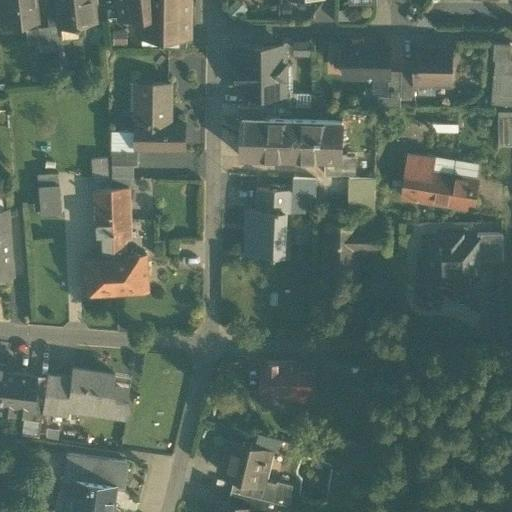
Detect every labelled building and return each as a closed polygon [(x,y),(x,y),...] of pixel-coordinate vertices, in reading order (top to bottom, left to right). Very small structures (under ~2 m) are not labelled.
[(0,0),(0,5),(2,23),(35,20),(32,0),(0,0)] [(77,22),(77,24),(81,24),(81,22),(96,20),(93,0),(57,0),(58,3),(60,24),(61,24),(77,22)] [(186,34),(190,34),(190,0),(118,0),(120,16),(140,14),(140,34),(159,34),(186,34)] [(60,24),(58,3),(46,5),(48,25),(60,24)] [(61,24),(63,36),(78,35),(77,24),(77,22),(61,24)] [(60,24),(48,25),(35,26),(37,43),(37,50),(51,49),(64,48),(63,36),(61,24),(60,24)] [(37,43),(35,26),(23,28),(25,44),(37,43)] [(127,29),(113,29),(113,44),(127,44),(127,29)] [(159,46),(186,46),(186,34),(159,34),(159,46)] [(289,51),(313,51),(313,36),(289,37),(289,51)] [(492,101),(511,102),(511,56),(509,56),(510,44),(494,43),(493,57),(495,58),(492,101)] [(252,91),(284,91),(284,88),(278,88),(278,74),(284,74),(285,74),(290,72),(290,62),(286,60),(284,60),(283,44),(241,44),(241,60),(237,60),(238,81),(241,81),(241,91),(248,91),(252,91)] [(388,74),(388,68),(389,44),(344,44),(344,74),(388,74)] [(415,81),(451,81),(451,47),(415,46),(415,58),(414,81),(415,81)] [(401,58),(401,68),(400,94),(415,94),(415,81),(414,81),(415,58),(401,58)] [(400,104),(401,68),(388,68),(388,74),(388,93),(377,93),(377,104),(400,104)] [(135,144),(185,145),(186,122),(169,121),(169,107),(171,106),(171,82),(151,81),(151,94),(136,93),(135,134),(135,144)] [(151,94),(151,81),(136,81),(136,93),(151,94)] [(252,91),(253,103),(290,103),(290,88),(284,88),(284,91),(252,91)] [(239,104),(238,118),(242,118),(242,116),(264,116),(264,104),(253,104),(249,104),(239,104)] [(241,156),(325,157),(341,158),(342,152),(343,118),(264,116),(242,116),(242,118),(241,156)] [(113,148),(125,148),(125,134),(113,134),(113,148)] [(125,148),(135,148),(135,144),(135,134),(125,134),(125,148)] [(113,148),(112,163),(132,163),(136,163),(136,148),(135,148),(125,148),(113,148)] [(350,152),(342,152),(341,158),(325,157),(325,170),(350,171),(350,152)] [(402,195),(467,205),(468,197),(475,199),(478,180),(421,171),(423,155),(408,153),(402,195)] [(93,158),(94,178),(108,176),(107,157),(93,158)] [(132,176),(132,163),(112,163),(112,176),(131,176),(132,176)] [(37,173),(38,186),(58,184),(58,172),(37,173)] [(349,174),(349,209),(374,209),(375,174),(349,174)] [(293,175),(293,186),(305,186),(304,189),(315,189),(315,176),(293,175)] [(111,176),(108,176),(94,178),(95,188),(112,187),(111,176)] [(131,176),(112,176),(111,176),(112,187),(129,186),(131,186),(131,176)] [(38,186),(40,215),(61,213),(58,184),(38,186)] [(292,206),(293,186),(257,184),(256,205),(285,207),(285,208),(292,208),(292,206)] [(112,187),(114,233),(131,232),(129,186),(112,187)] [(292,206),(304,207),(304,189),(305,186),(293,186),(292,206)] [(103,241),(104,255),(115,255),(114,233),(112,187),(95,188),(98,241),(103,241)] [(247,250),(283,252),(285,208),(285,207),(256,205),(248,205),(247,250)] [(0,208),(0,272),(10,272),(5,208),(0,208)] [(328,257),(355,257),(354,244),(384,244),(384,223),(354,223),(354,220),(328,220),(328,257)] [(478,238),(478,261),(502,260),(502,231),(477,232),(477,238),(478,238)] [(131,237),(131,232),(114,233),(115,255),(125,254),(124,237),(131,237)] [(420,291),(426,296),(434,296),(439,291),(439,288),(464,288),(464,280),(470,273),(479,272),(478,261),(478,238),(477,238),(461,238),(461,233),(441,234),(441,239),(425,239),(426,257),(422,257),(422,281),(420,283),(420,291)] [(146,253),(125,254),(115,255),(117,289),(148,287),(146,253)] [(117,289),(115,255),(104,255),(83,256),(85,291),(117,289)] [(355,257),(328,257),(328,267),(355,266),(355,257)] [(464,280),(464,288),(479,272),(470,273),(464,280)] [(263,395),(297,395),(297,370),(297,369),(281,369),(281,361),(263,361),(263,395)] [(297,361),(281,361),(281,369),(297,369),(297,361)] [(0,362),(0,407),(24,411),(26,411),(30,373),(31,373),(1,369),(2,363),(0,362)] [(71,367),(70,376),(65,407),(67,407),(123,416),(127,392),(111,389),(112,382),(114,373),(71,367)] [(315,370),(297,370),(297,395),(315,395),(315,370)] [(45,372),(45,375),(40,411),(51,413),(57,374),(45,372)] [(39,420),(40,411),(45,375),(30,373),(26,411),(24,411),(23,417),(39,420)] [(65,415),(67,407),(65,407),(70,376),(57,374),(51,413),(65,415)] [(128,384),(112,382),(111,389),(127,392),(128,384)] [(294,435),(310,439),(312,429),(296,425),(294,435)] [(233,477),(257,483),(257,482),(265,448),(234,440),(225,476),(233,477)] [(341,452),(358,457),(361,445),(344,440),(341,452)] [(362,441),(361,445),(358,457),(381,463),(385,447),(362,441)] [(66,452),(63,475),(62,476),(71,477),(67,507),(71,508),(70,511),(105,511),(110,483),(121,485),(124,460),(66,452)] [(59,475),(54,505),(67,507),(71,477),(62,476),(63,475),(59,475)] [(233,477),(230,489),(262,497),(265,484),(257,482),(257,483),(233,477)] [(262,497),(277,501),(281,488),(265,484),(262,497)] [(262,497),(230,489),(227,501),(251,507),(251,508),(258,510),(262,497)] [(258,510),(251,508),(249,511),(284,511),(287,504),(277,501),(262,497),(258,510)] [(216,511),(249,511),(251,508),(251,507),(227,501),(220,499),(216,511)]
